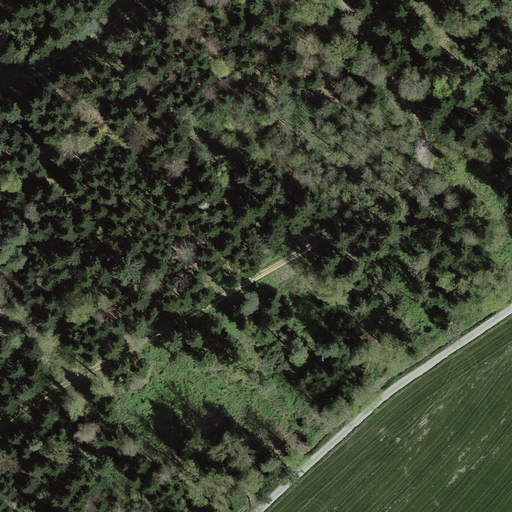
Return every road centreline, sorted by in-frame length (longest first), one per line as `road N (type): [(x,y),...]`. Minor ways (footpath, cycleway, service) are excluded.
road 1 (track): [(0,436),(81,374),(239,287),(420,169),(430,149),(349,0)]
road 2 (residential): [(263,511),(358,413),(511,309)]
road 3 (track): [(0,96),(148,0)]
